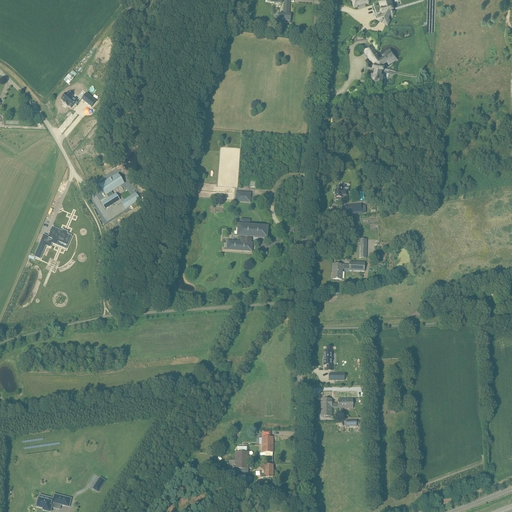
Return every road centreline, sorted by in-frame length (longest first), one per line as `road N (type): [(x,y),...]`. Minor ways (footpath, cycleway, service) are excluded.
road 1 (unclassified): [(307,511),(303,298),(317,107)]
road 2 (unclassified): [(317,107),(441,82)]
